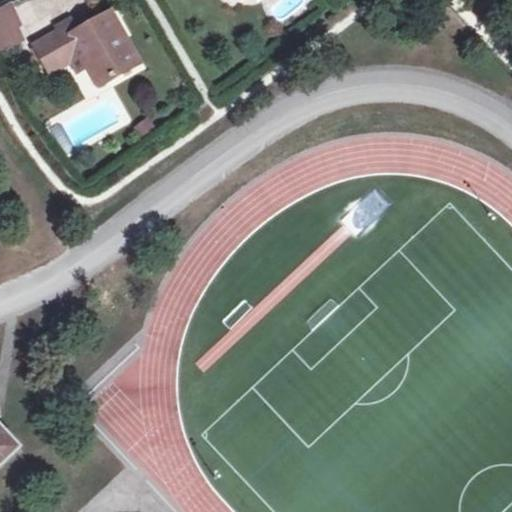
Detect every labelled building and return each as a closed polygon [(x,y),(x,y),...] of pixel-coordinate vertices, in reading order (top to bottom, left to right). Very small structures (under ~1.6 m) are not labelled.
[(0,16),(0,37),(17,29),(21,28),(13,9),(0,16)] [(81,56),(87,67),(98,87),(136,66),(118,32),(122,30),(113,13),(77,34),(71,22),(57,29),(59,33),(35,46),(49,72),(70,61),(81,56)] [(17,29),(0,37),(0,48),(2,53),(23,43),(17,29)] [(81,56),(70,61),(77,73),(87,67),(81,56)] [(374,189),(341,222),(356,236),(389,204),(374,189)] [(0,470),(22,450),(0,426),(0,470)]
